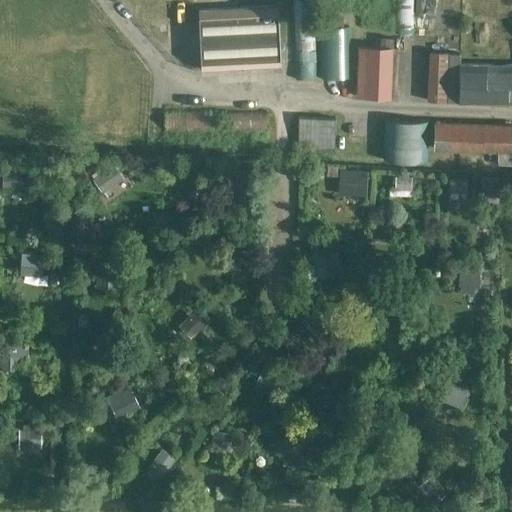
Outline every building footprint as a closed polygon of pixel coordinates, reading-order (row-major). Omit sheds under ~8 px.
[(292,0),(295,45),(295,80),(316,79),(316,51),(313,0),(292,0)] [(394,0),(393,30),(414,31),(415,0),(394,0)] [(198,10),(201,70),(281,66),(278,6),(198,10)] [(331,20),(331,27),(318,28),(319,79),(351,78),(350,27),(344,27),(343,20),(331,20)] [(390,99),(393,39),(386,39),(385,48),(380,48),(380,47),(379,47),(379,48),(378,48),(379,42),(369,42),(369,47),(361,47),(361,46),(359,46),(357,97),(359,97),(389,98),(389,99),(390,99)] [(511,65),(460,65),(460,54),(430,53),(428,101),(446,102),(459,102),(459,103),(511,103),(511,65)] [(209,133),(209,112),(165,111),(164,132),(209,133)] [(267,134),(267,112),(223,112),(223,134),(267,134)] [(298,118),(297,148),(334,149),(335,118),(298,118)] [(428,161),(429,121),(385,120),(383,160),(428,161)] [(435,149),(511,151),(511,125),(435,123),(435,149)] [(511,152),(498,152),(498,165),(511,164),(511,152)] [(122,189),(102,168),(87,183),(108,204),(122,189)] [(32,171),(2,170),(2,187),(32,188),(32,171)] [(338,194),(366,196),(367,172),(339,170),(338,194)] [(416,174),(398,174),(398,191),(415,191),(416,174)] [(470,176),(453,176),(453,195),(470,195),(470,176)] [(308,283),(335,274),(326,248),(299,258),(308,283)] [(23,252),(22,275),(46,276),(46,253),(23,252)] [(215,279),(243,279),(243,252),(215,252),(215,279)] [(499,266),(466,264),(464,289),(497,292),(499,266)] [(92,294),(120,294),(120,267),(92,267),(92,294)] [(173,329),(187,344),(211,322),(197,307),(173,329)] [(353,340),(334,340),(334,357),(353,358),(353,340)] [(27,346),(5,346),(5,366),(27,366),(27,346)] [(263,391),(289,402),(299,377),(273,366),(263,391)] [(445,377),(435,402),(461,413),(472,389),(445,377)] [(131,386),(109,396),(120,420),(143,410),(131,386)] [(392,417),(374,406),(365,420),(383,431),(392,417)] [(15,453),(43,453),(43,426),(15,426),(15,453)] [(241,430),(217,428),(215,445),(234,447),(235,439),(240,440),(241,430)] [(281,471),(310,471),(310,444),(281,444),(281,471)] [(148,466),(163,477),(176,459),(161,448),(148,466)] [(429,463),(409,479),(429,505),(449,489),(429,463)]
